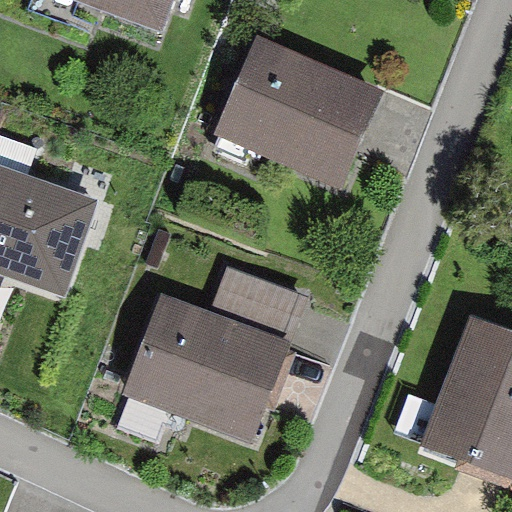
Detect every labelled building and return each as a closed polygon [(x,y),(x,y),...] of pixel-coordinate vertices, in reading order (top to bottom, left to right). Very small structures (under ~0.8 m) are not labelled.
[(175,0),(84,0),(165,29),(175,0)] [(386,86),(258,32),(216,131),(344,186),(386,86)] [(101,196),(0,160),(0,270),(66,294),(101,196)] [(214,309),(159,289),(121,393),(255,443),(309,296),(230,267),(214,309)] [(511,328),(472,314),(425,442),(511,473),(511,328)]
